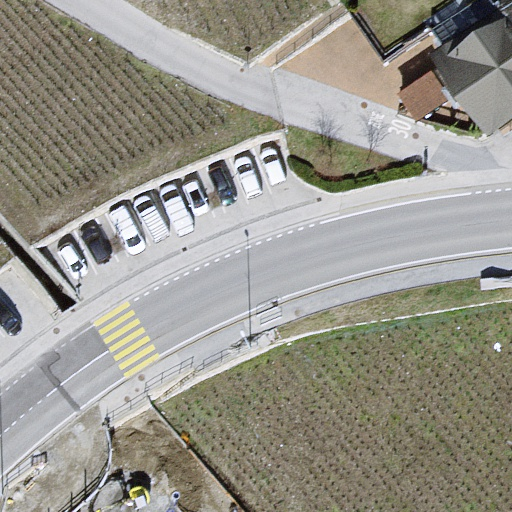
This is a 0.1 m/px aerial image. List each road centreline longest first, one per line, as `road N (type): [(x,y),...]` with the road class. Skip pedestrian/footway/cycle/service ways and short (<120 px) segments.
road 1 (secondary): [(511,218),(315,257),(166,314),(0,437)]
road 2 (unclassified): [(511,176),(273,97),(87,0)]
